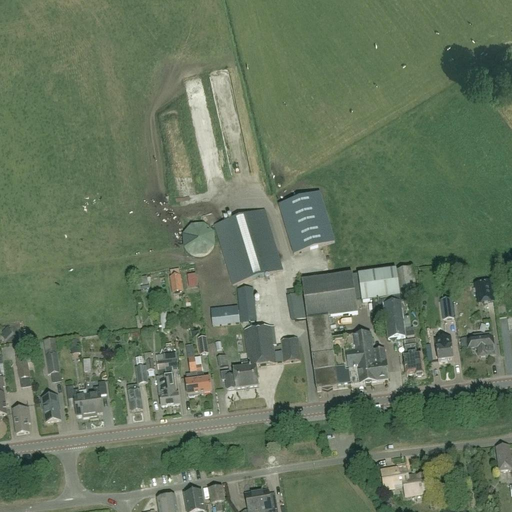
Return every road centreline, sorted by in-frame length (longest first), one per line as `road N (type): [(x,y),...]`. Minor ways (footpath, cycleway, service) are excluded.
road 1 (tertiary): [(66,442),(511,383)]
road 2 (unclassified): [(125,496),(511,440)]
